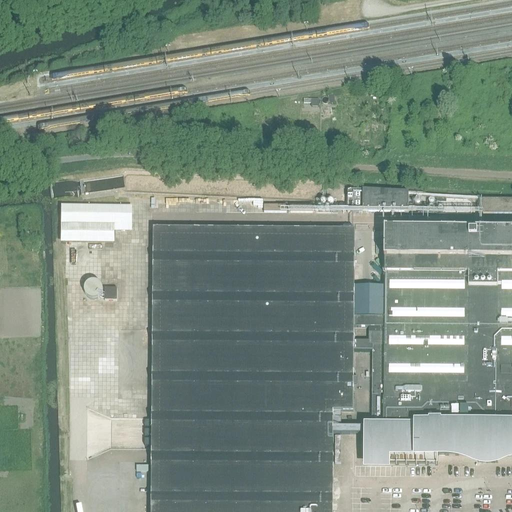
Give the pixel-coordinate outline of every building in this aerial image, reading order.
[(409,214),(409,194),(363,191),(348,191),(348,214),(409,214)] [(483,215),(511,215),(511,201),(483,201),(483,215)] [(154,230),(151,511),(332,511),(333,503),(333,435),(333,428),(341,428),(341,412),(353,412),(354,352),(354,343),(354,328),(355,287),(355,231),(154,230)] [(333,428),(333,435),(367,435),(366,465),(438,466),(438,456),(479,456),(479,463),(486,463),(486,456),(511,456),(511,233),(386,232),(386,231),(385,231),(385,261),(386,261),(386,287),(376,287),(355,287),(354,328),(369,329),(369,333),(369,343),(354,343),(354,352),(373,352),(372,428),(341,428),(333,428)] [(117,301),(117,289),(105,289),(105,301),(117,301)]
